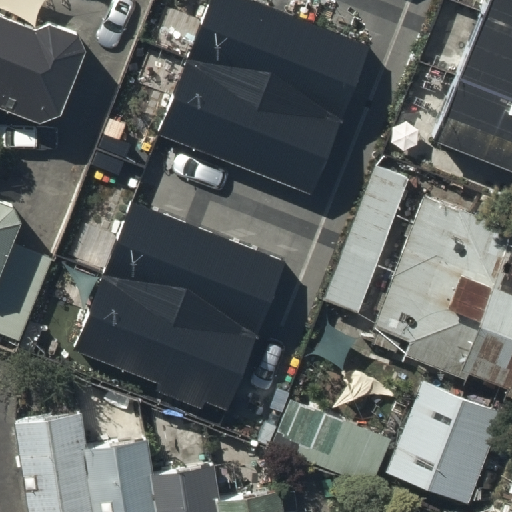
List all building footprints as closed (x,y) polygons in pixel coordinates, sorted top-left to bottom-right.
[(372,46),(253,0),(213,0),(160,135),(313,195),(372,46)] [(511,0),(488,0),(431,148),(511,179),(511,0)] [(33,37),(31,38),(29,40),(0,27),(0,118),(35,131),(58,124),(82,61),(81,59),(81,58),(80,56),(79,55),(78,53),(77,52),(76,50),(75,49),(74,47),(72,46),(71,45),(70,44),(68,43),(67,42),(65,41),(64,40),(62,39),(61,38),(59,38),(57,37),(56,37),(54,36),(52,36),(50,35),(49,35),(47,35),(45,35),(43,35),(42,36),(40,36),(38,36),(36,36),(35,37),(33,37)] [(407,181),(373,168),(319,302),(357,317),(407,181)] [(511,242),(507,241),(511,231),(421,201),(371,348),(407,360),(405,367),(511,403),(511,242)] [(284,262),(131,202),(73,351),(226,411),(284,262)] [(0,338),(21,346),(52,260),(12,246),(17,233),(17,231),(16,229),(15,228),(14,226),(13,225),(13,223),(12,222),(10,220),(9,219),(8,218),(7,217),(5,215),(4,214),(3,213),(1,213),(0,211),(0,338)] [(502,418),(420,384),(384,477),(468,509),(502,418)] [(77,422),(6,429),(19,511),(277,511),(276,499),(214,506),(210,472),(147,479),(144,447),(81,455),(77,422)]
